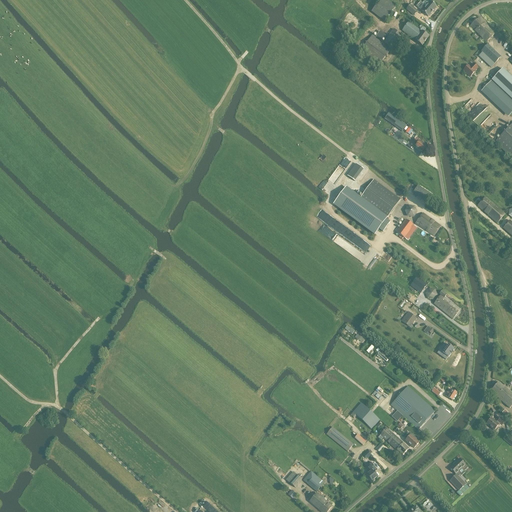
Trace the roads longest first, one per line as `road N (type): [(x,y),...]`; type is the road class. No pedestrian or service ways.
road 1 (unclassified): [(374,511),(466,430),(487,390),(488,314),(447,111),(446,56),(470,13),(507,0)]
road 2 (unclassified): [(346,511),(441,428),(466,388),(470,317),(432,132),(427,62),(435,25),(457,0)]
road 3 (track): [(411,200),(252,77),(184,0)]
road 4 (track): [(177,511),(57,406),(31,402),(0,375)]
